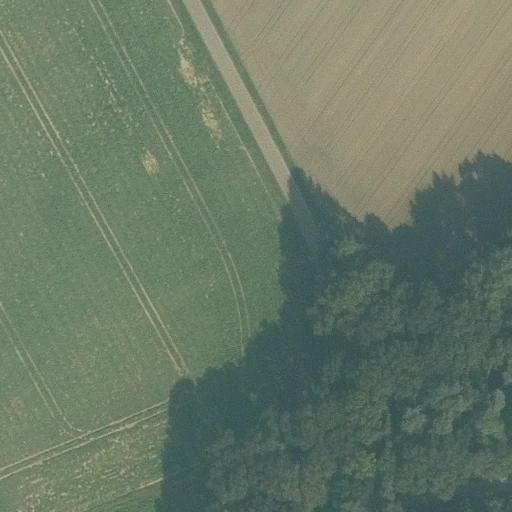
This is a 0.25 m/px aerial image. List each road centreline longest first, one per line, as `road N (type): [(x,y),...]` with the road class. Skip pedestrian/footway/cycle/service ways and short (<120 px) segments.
road 1 (unclassified): [(328,511),(336,368),(329,290),(189,0)]
road 2 (track): [(340,511),(511,489)]
